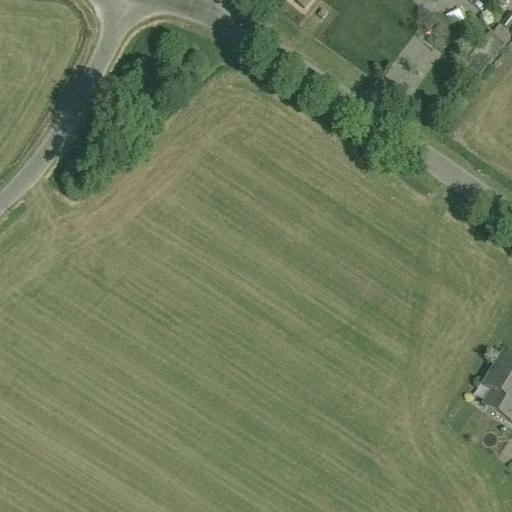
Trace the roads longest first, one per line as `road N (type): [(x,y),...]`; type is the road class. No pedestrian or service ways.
road 1 (unclassified): [(511,219),(218,12)]
road 2 (unclassified): [(0,205),(60,139),(126,0)]
